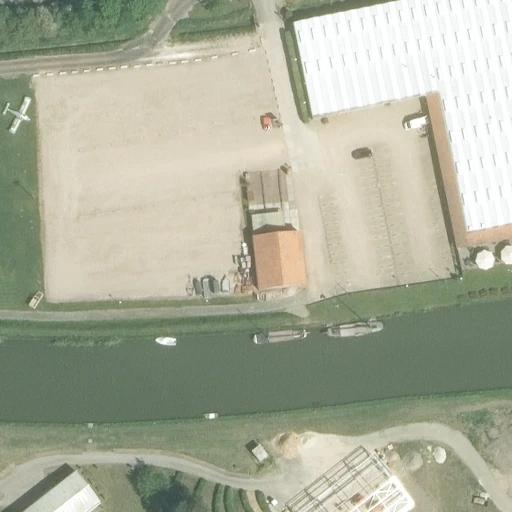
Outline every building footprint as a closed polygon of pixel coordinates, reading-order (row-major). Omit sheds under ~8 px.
[(511,0),(422,0),(293,26),(312,121),(337,116),(331,83),(431,63),(466,236),(511,226),(511,0)] [(304,288),(299,236),(253,241),(258,293),(304,288)] [(257,466),(266,458),(258,448),(248,455),(257,466)] [(396,511),(361,466),(301,511),(396,511)] [(92,511),(101,506),(75,475),(28,511),(92,511)]
